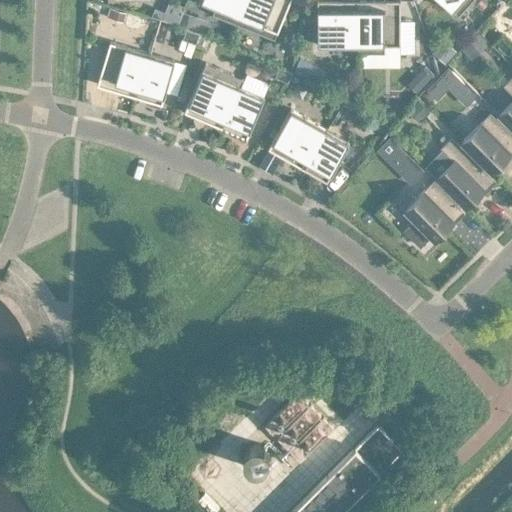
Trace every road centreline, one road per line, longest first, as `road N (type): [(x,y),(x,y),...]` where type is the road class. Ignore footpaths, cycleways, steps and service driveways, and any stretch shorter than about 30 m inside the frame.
road 1 (residential): [(414,308),(299,213),(109,135),(36,119)]
road 2 (residential): [(414,308),(444,318),(511,251)]
